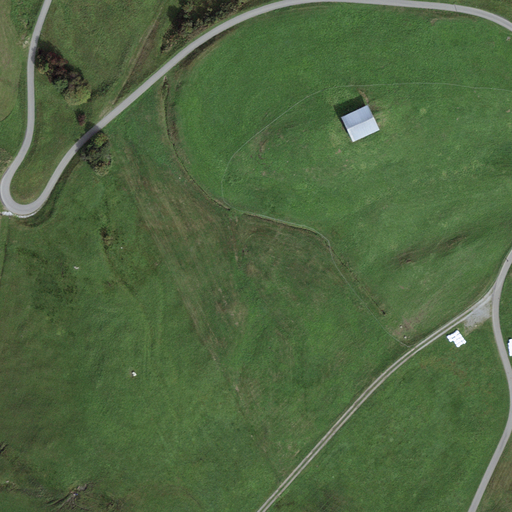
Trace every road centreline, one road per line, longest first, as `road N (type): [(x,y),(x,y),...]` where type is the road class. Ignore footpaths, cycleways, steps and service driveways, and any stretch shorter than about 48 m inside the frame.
road 1 (track): [(48,0),(32,49),(30,133),(5,182),(6,199),(18,208),(42,199),(78,145),(188,49),(258,11),(309,0)]
road 2 (track): [(497,293),(377,383),(262,511)]
road 3 (track): [(375,0),(456,7),(511,27)]
